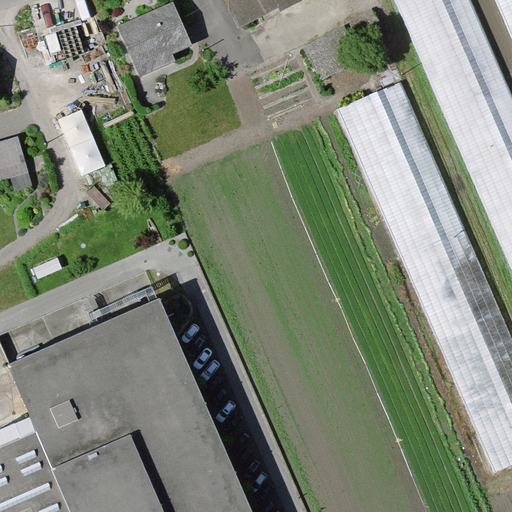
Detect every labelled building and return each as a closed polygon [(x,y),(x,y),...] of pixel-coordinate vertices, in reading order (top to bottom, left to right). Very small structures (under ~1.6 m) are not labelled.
[(230,0),(243,24),(286,0),(289,6),(300,0),(230,0)] [(394,0),(511,270),(511,97),(469,0),(394,0)] [(511,0),(495,0),(511,39),(511,0)] [(120,28),(137,69),(190,46),(171,5),(120,28)] [(344,28),(305,49),(321,78),(360,58),(344,28)] [(511,338),(401,81),(337,109),(494,473),(511,465),(511,338)] [(82,175),(107,165),(84,108),(60,118),(82,175)] [(18,141),(0,145),(0,179),(27,171),(18,141)] [(0,511),(251,511),(159,299),(8,365),(30,417),(0,430),(0,511)]
